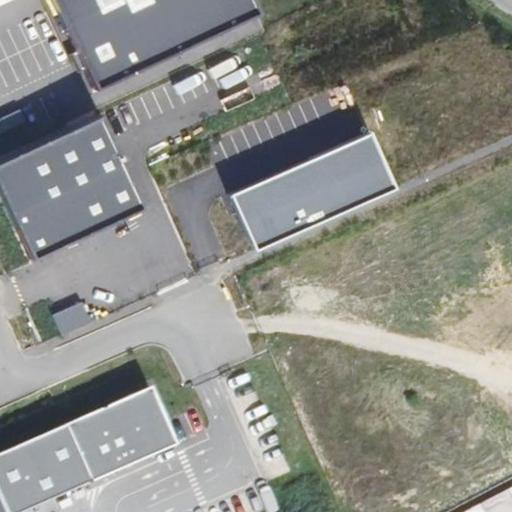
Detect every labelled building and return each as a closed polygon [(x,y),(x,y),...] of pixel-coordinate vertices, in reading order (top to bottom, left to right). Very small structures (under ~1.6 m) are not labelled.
[(51,0),(90,87),(264,11),(259,0),(51,0)] [(0,144),(0,187),(22,237),(127,190),(89,105),(0,144)] [(20,109),(0,117),(0,132),(25,122),(20,109)] [(233,192),(252,241),(391,185),(369,135),(233,192)] [(53,313),(62,333),(92,320),(82,299),(53,313)] [(22,511),(178,443),(152,386),(0,452),(0,495),(7,511),(22,511)]
